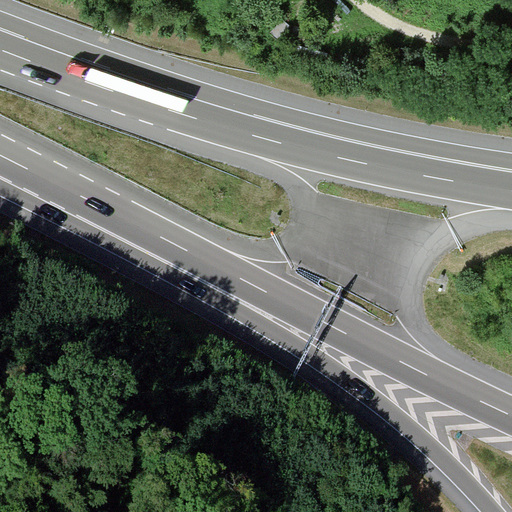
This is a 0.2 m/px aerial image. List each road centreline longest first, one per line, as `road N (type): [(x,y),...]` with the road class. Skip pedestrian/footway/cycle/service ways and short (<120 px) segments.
road 1 (motorway): [(84,197),(387,408),(494,511)]
road 2 (motorway): [(84,197),(511,415)]
road 3 (motorway): [(511,190),(249,134)]
road 4 (motorway): [(511,161),(249,134)]
road 5 (motorway): [(249,134),(0,49)]
road 6 (track): [(511,46),(409,39),(357,0)]
